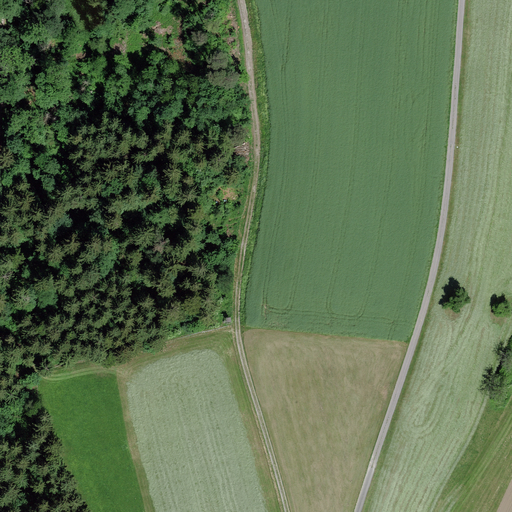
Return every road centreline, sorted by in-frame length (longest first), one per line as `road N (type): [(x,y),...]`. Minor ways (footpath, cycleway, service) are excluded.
road 1 (track): [(359,511),(439,253),(462,0)]
road 2 (track): [(288,511),(237,321),(256,160),(245,0)]
road 3 (track): [(0,9),(0,145)]
